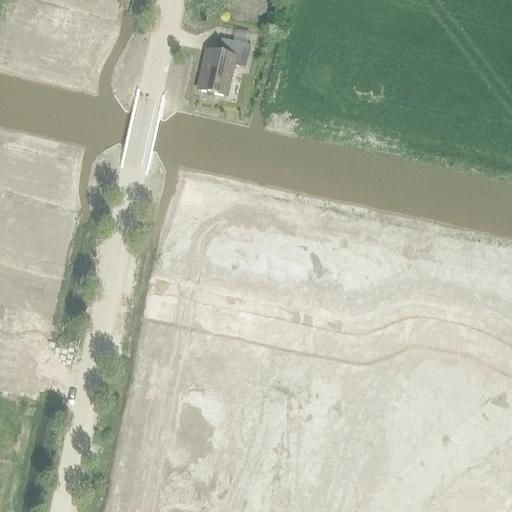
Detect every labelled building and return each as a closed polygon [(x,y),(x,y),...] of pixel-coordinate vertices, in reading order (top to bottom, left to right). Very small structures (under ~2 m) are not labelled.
[(197,93),(224,99),(231,68),(245,71),(250,48),(220,41),(217,55),(206,53),(197,93)] [(291,260),(287,282),(307,287),(308,282),(324,285),(322,294),(358,301),(365,266),(329,259),(328,267),(291,260)] [(511,279),(499,276),(493,306),(511,309),(511,279)] [(453,396),(461,382),(447,373),(449,371),(447,370),(446,372),(439,368),(441,366),(440,365),(438,367),(426,360),(409,387),(430,401),(425,409),(450,424),(463,402),(453,396)] [(311,367),(304,404),(328,409),(336,372),(311,367)] [(482,412),(469,433),(483,441),(495,421),(502,426),(506,420),(511,424),(511,398),(499,391),(485,414),(482,412)] [(461,448),(451,464),(479,481),(469,496),(487,506),(506,476),(461,448)] [(171,451),(165,477),(191,482),(196,456),(171,451)] [(348,505),(347,506),(352,511),(404,511),(378,478),(377,479),(365,489),(364,490),(365,491),(348,505)] [(293,511),(277,490),(276,491),(277,492),(252,510),(252,508),(250,509),(252,511),(293,511)]
